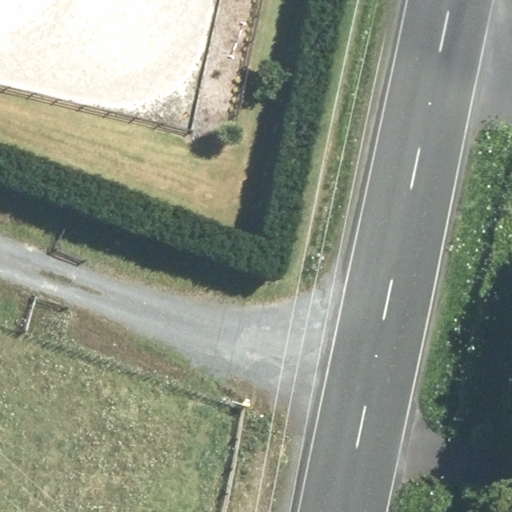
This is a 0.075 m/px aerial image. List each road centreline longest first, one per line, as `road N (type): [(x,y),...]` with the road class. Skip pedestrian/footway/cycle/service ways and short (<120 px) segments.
road 1 (tertiary): [(451,0),(368,389)]
road 2 (residential): [(368,389),(0,258)]
road 3 (tertiary): [(368,389),(343,511)]
